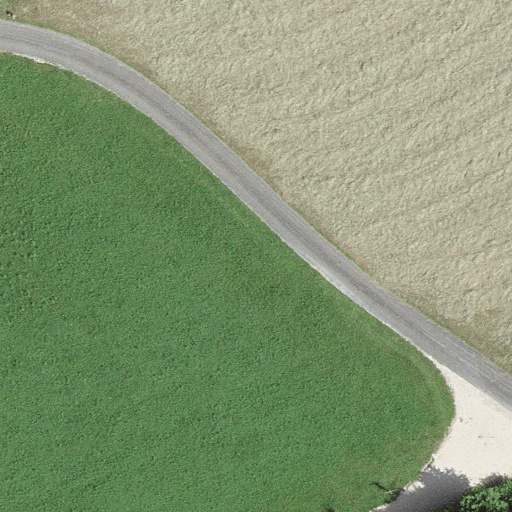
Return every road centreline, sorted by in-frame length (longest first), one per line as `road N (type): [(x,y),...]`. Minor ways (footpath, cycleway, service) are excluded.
road 1 (unclassified): [(511,409),(346,279),(181,121),(38,37),(0,34)]
road 2 (track): [(511,436),(400,511)]
